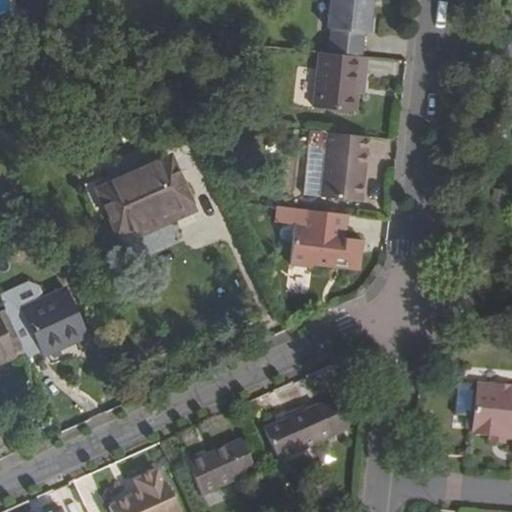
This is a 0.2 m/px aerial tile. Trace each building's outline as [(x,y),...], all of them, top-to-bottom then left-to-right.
[(359,56),(360,56),(362,32),(368,32),(370,3),(370,0),(328,0),(325,28),(328,28),(326,52),(359,56)] [(326,52),(317,52),(312,106),(359,111),(363,83),(356,83),(359,56),(326,52)] [(366,140),(326,135),(319,199),(359,203),(366,140)] [(98,194),(108,216),(118,237),(135,230),(138,237),(194,212),(170,159),(98,194)] [(345,217),(303,212),(301,228),(289,227),(286,269),(309,272),(309,268),(350,272),(359,265),(359,244),(346,241),(349,251),(324,262),(314,233),(339,224),(342,232),(345,217)] [(340,240),(342,232),(339,224),(314,233),(324,262),(349,251),(346,241),(340,240)] [(66,340),(69,347),(87,339),(65,291),(46,299),(41,287),(29,285),(0,297),(6,311),(26,355),(27,357),(43,350),(66,340)] [(20,357),(26,355),(6,311),(0,313),(0,363),(14,357),(12,353),(17,351),(20,357)] [(66,340),(43,350),(46,357),(69,347),(66,340)] [(511,390),(480,389),(475,436),(494,438),(507,438),(511,438),(511,390)] [(287,424),(263,435),(277,466),(331,442),(329,438),(344,431),(332,404),(305,416),(304,412),(285,420),(287,424)] [(200,458),(182,466),(199,501),(253,476),(239,446),(203,462),(200,458)] [(136,500),(109,511),(169,511),(161,493),(158,490),(153,480),(131,490),(136,500)] [(47,511),(60,506),(52,489),(6,511),(47,511)]
